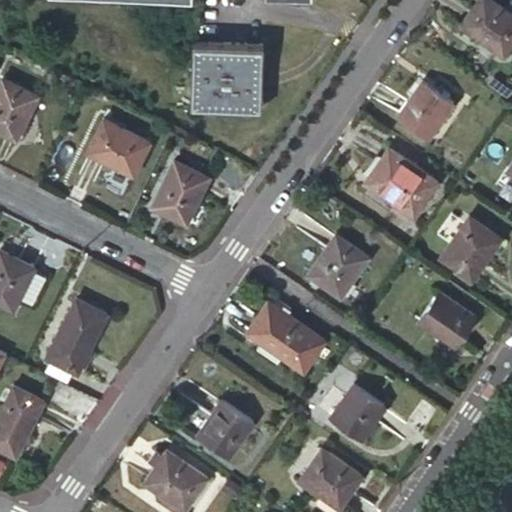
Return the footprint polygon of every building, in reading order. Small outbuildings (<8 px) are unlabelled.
[(501,50),(511,33),(511,12),(497,3),(492,0),(475,0),(460,23),(501,50)] [(511,0),(498,0),(497,3),(511,12),(511,0)] [(261,109),(263,44),(193,42),(191,106),(261,109)] [(0,128),(17,138),(39,94),(4,76),(0,84),(0,128)] [(429,137),(454,100),(422,78),(397,115),(429,137)] [(135,171),(153,136),(107,113),(89,148),(135,171)] [(413,215),(438,180),(388,145),(364,180),(413,215)] [(188,222),(211,175),(176,157),(153,204),(188,222)] [(473,278),(502,236),(470,213),(441,255),(473,278)] [(341,294),(369,254),(336,231),(308,272),(341,294)] [(18,297),(33,269),(34,266),(0,249),(0,248),(0,301),(13,308),(18,297)] [(46,275),(33,269),(18,297),(32,304),(46,275)] [(456,343),(475,314),(439,289),(419,318),(456,343)] [(78,370),(108,311),(77,296),(47,355),(78,370)] [(304,369),(325,337),(288,312),(292,307),(284,302),(281,307),(269,298),(248,330),(304,369)] [(363,437),(386,404),(354,381),(331,415),(363,437)] [(0,447),(17,455),(45,398),(14,383),(0,410),(0,447)] [(230,454),(254,419),(222,398),(198,432),(230,454)] [(341,506),(363,474),(323,446),(301,478),(341,506)] [(186,509),(209,475),(167,447),(163,453),(159,450),(151,462),(155,465),(144,481),(186,509)]
